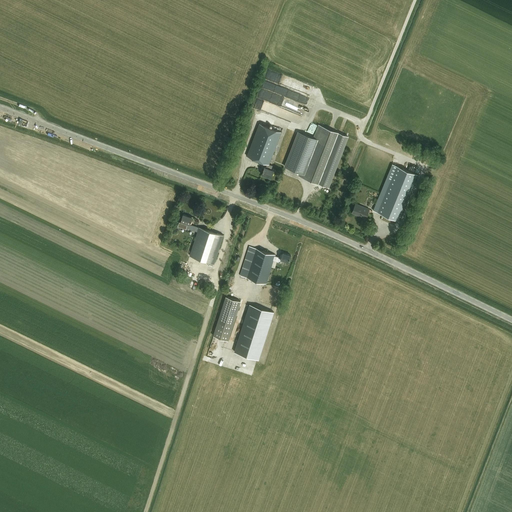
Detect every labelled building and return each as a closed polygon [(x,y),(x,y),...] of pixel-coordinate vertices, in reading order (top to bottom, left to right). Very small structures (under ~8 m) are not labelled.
[(312,89),(313,85),(305,84),(304,92),(308,93),(309,89),(312,89)] [(281,132),(259,123),(247,155),(268,163),(266,167),(265,166),(262,174),(271,177),(274,170),(271,169),(273,165),(269,164),(281,132)] [(299,176),(328,187),(348,136),(318,125),(314,136),(299,130),(286,165),(301,171),(299,176)] [(398,221),(417,175),(392,165),(373,211),(398,221)] [(356,204),(352,212),(366,218),(369,209),(356,204)] [(214,263),(223,235),(190,224),(192,217),(183,214),(181,222),(187,224),(186,228),(197,232),(189,255),(214,263)] [(249,247),(240,275),(267,284),(274,260),(281,262),(281,260),(289,262),(291,255),(284,253),(282,258),(275,256),(275,255),(249,247)] [(241,301),(226,296),(213,335),(228,340),(241,301)] [(274,312),(250,304),(235,351),(258,359),(274,312)]
